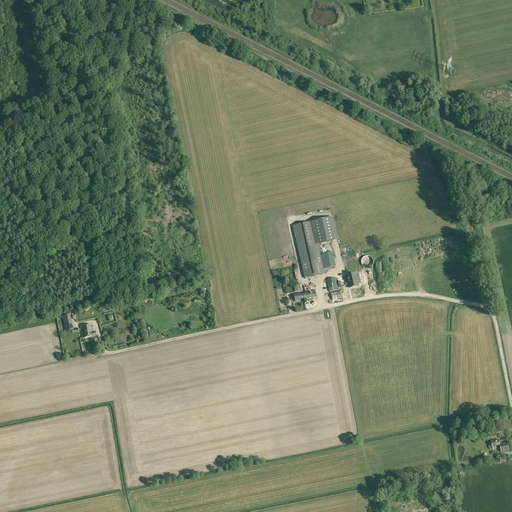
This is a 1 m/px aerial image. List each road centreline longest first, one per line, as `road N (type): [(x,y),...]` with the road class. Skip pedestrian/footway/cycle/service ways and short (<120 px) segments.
road 1 (unclassified): [(291,314),(405,294),(489,308),(511,403)]
road 2 (track): [(56,108),(99,297)]
road 3 (track): [(0,122),(107,93),(141,45)]
